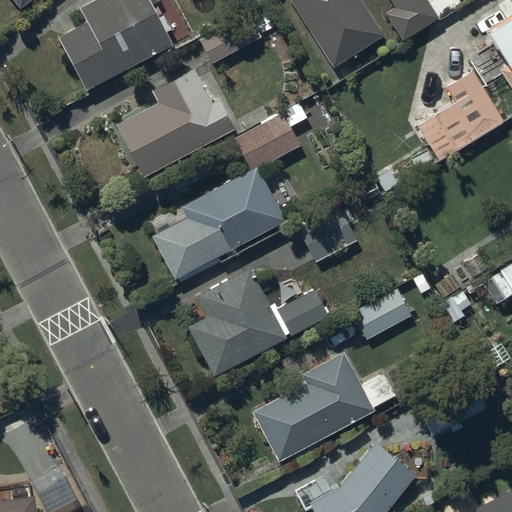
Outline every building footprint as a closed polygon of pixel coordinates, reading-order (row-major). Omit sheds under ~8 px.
[(60,18),(89,72),(170,28),(154,0),(88,0),(90,2),(60,18)] [(304,0),(333,45),(380,16),(370,0),(304,0)] [(437,11),(430,0),(392,0),(394,3),(385,9),(402,35),(437,11)] [(211,59),(260,32),(247,9),(198,35),(211,59)] [(511,31),(511,39),(500,47),(511,67),(511,27),(510,29),(511,31)] [(440,156),(502,117),(470,66),(445,82),(454,96),(417,120),(440,156)] [(115,104),(139,152),(225,109),(210,79),(175,97),(165,79),(115,104)] [(157,240),(181,278),(279,218),(246,165),(226,178),(229,183),(191,207),(197,216),(157,240)] [(340,204),(338,200),(297,222),(315,257),(357,234),(350,221),(357,217),(347,200),(340,204)] [(511,256),(499,264),(511,284),(511,256)] [(191,324),(215,371),(283,335),(252,275),(205,300),(212,313),(191,324)] [(411,311),(396,284),(351,308),(366,335),(411,311)] [(470,300),(462,286),(439,300),(450,319),(463,311),(460,306),(470,300)] [(252,391),(276,437),(368,390),(340,335),(302,354),(307,363),(252,391)] [(459,417),(485,403),(468,369),(414,397),(432,432),(449,422),(452,428),(463,423),(459,417)] [(304,480),(322,511),(351,511),(367,503),(414,458),(379,422),(340,459),(304,480)] [(450,511),(511,511),(511,466),(480,482),(485,494),(450,511)] [(0,511),(25,511),(34,511),(31,477),(0,479),(0,511)]
